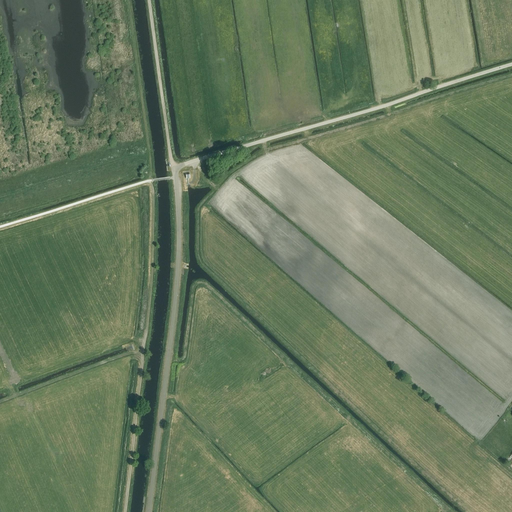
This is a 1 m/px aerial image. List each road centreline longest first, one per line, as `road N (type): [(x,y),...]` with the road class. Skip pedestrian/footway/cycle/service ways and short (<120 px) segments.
road 1 (unclassified): [(148,511),(177,273),(176,167),(511,64)]
road 2 (track): [(125,511),(153,201),(128,0)]
road 3 (track): [(175,169),(148,0)]
road 4 (track): [(149,153),(0,197)]
